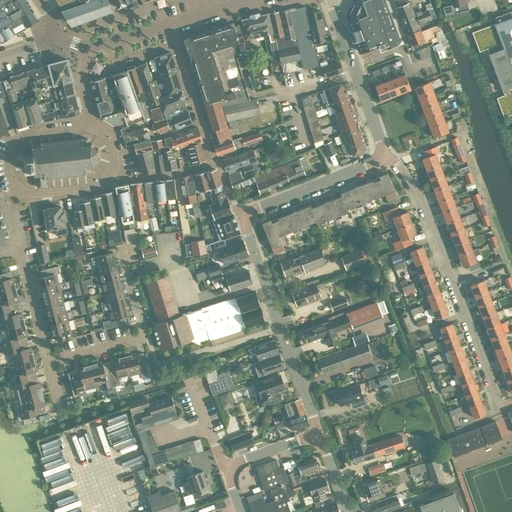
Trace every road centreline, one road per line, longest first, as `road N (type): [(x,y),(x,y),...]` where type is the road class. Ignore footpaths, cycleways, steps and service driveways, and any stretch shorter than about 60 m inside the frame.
road 1 (residential): [(511,405),(497,410),(413,187),(396,160),(380,155)]
road 2 (residential): [(318,432),(245,218)]
road 3 (residential): [(47,361),(144,337),(128,255)]
road 4 (residential): [(245,218),(380,155)]
road 5 (residential): [(216,162),(170,24)]
road 6 (residential): [(357,73),(289,92),(307,149)]
road 7 (residential): [(16,190),(9,160),(15,144),(33,132),(90,127)]
